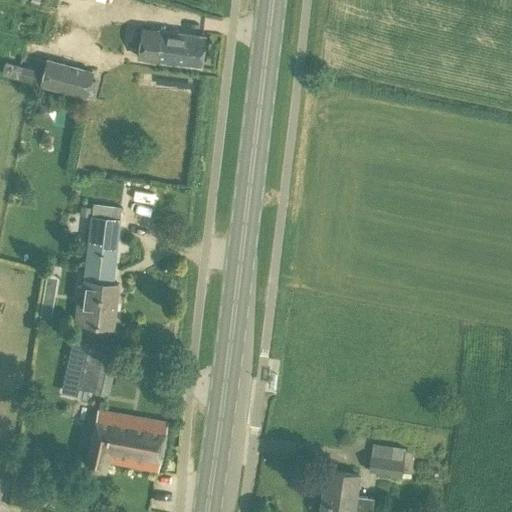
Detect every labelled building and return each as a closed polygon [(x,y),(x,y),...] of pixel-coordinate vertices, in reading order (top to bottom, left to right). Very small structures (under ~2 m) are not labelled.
[(199,66),(203,36),(157,29),(153,60),(199,66)] [(92,70),(44,57),(40,70),(4,60),(1,74),(38,83),(38,85),(85,97),(92,70)] [(90,180),(90,193),(107,194),(107,180),(90,180)] [(149,235),(148,216),(156,216),(154,192),(134,194),(136,235),(149,235)] [(117,220),(119,205),(92,202),(91,206),(80,205),(79,215),(91,216),(79,322),(112,326),(117,284),(110,283),(117,220)] [(149,257),(135,264),(141,276),(155,269),(149,257)] [(53,301),(42,299),(38,324),(49,326),(53,301)] [(107,393),(116,353),(76,344),(73,359),(80,361),(74,386),(107,393)] [(155,471),(165,423),(96,409),(85,466),(103,470),(105,460),(155,471)] [(400,476),(405,448),(371,443),(367,471),(400,476)] [(371,511),(373,497),(354,494),(356,475),(326,470),(320,511),(350,511),(351,509),(371,511)]
